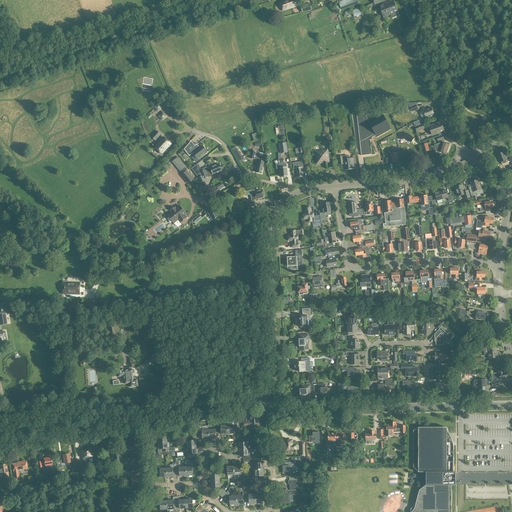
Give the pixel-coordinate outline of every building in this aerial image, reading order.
[(296,0),(286,0),(280,2),(283,11),(298,6),(296,0)] [(341,8),(359,2),(359,1),(362,0),(373,0),(375,5),(385,1),(385,0),(343,0),(339,2),(341,8)] [(383,5),(379,6),(384,17),(398,12),(393,1),(386,4),(386,3),(383,4),(383,5)] [(311,3),(300,6),(302,13),(313,10),(311,3)] [(359,8),(352,10),(354,17),(361,15),(359,8)] [(427,120),(432,118),(431,116),(433,115),(433,114),(433,113),(431,107),(426,109),(425,107),(422,108),(427,120)] [(163,111),(158,116),(163,121),(168,116),(163,111)] [(377,137),(390,129),(391,129),(383,115),(382,115),(382,116),(369,123),(363,112),(357,113),(362,156),(371,155),(370,139),(376,135),(377,137)] [(441,123),(429,127),(433,135),(444,131),(441,123)] [(151,137),(155,141),(161,135),(157,131),(151,137)] [(400,140),(406,139),(411,142),(414,138),(407,133),(399,134),(400,140)] [(171,144),(164,137),(155,147),(162,154),(171,144)] [(429,151),(427,143),(426,141),(420,143),(421,146),(423,153),(429,151)] [(202,146),(197,150),(191,142),(184,149),(189,156),(193,153),(198,160),(207,152),(202,146)] [(447,151),(448,148),(449,145),(444,143),(443,142),(434,146),(436,150),(446,154),(447,151)] [(181,146),(176,153),(179,155),(184,148),(181,146)] [(328,149),(315,151),(317,164),(330,162),(328,149)] [(398,153),(394,153),(393,149),(390,149),(391,158),(392,158),(392,163),(395,162),(396,163),(398,163),(398,162),(399,162),(398,157),(400,157),(400,156),(400,154),(399,154),(398,154),(398,153)] [(258,165),(256,173),(262,174),(263,166),(264,162),(262,161),(263,157),(259,156),(260,153),(257,152),(252,151),(250,158),(255,160),(255,159),(258,160),(259,161),(258,165)] [(506,160),(507,160),(503,153),(497,155),(499,159),(498,159),(500,163),(501,162),(502,165),(507,163),(506,160)] [(339,165),(344,164),(345,170),(355,169),(353,158),(348,159),(348,156),(338,157),(339,165)] [(172,162),(180,172),(186,167),(178,157),(172,162)] [(281,172),(281,177),(284,177),(287,177),(287,176),(288,176),(286,163),(283,164),(283,162),(284,162),(284,159),(279,159),(279,163),(280,163),(280,164),(276,164),(277,169),(279,169),(280,172),(281,172)] [(197,165),(191,169),(195,173),(197,176),(198,178),(202,176),(201,175),(207,173),(221,168),(219,164),(214,166),(207,169),(207,167),(201,170),(198,164),(197,165)] [(296,169),(297,177),(304,176),(303,172),(304,172),(303,165),(297,166),(297,169),(296,169)] [(198,178),(201,185),(207,183),(205,179),(209,177),(209,176),(213,174),(213,176),(217,174),(217,173),(222,171),(221,168),(207,173),(201,175),(202,176),(198,178)] [(187,171),(181,175),(188,184),(194,180),(187,171)] [(476,191),(481,189),(478,180),(470,182),(472,189),(469,190),(472,197),(477,195),(476,191)] [(223,182),(216,186),(218,190),(219,193),(224,190),(226,189),(223,182)] [(464,192),(463,185),(455,187),(458,197),(464,195),(465,199),(470,198),(468,191),(464,192)] [(252,200),(250,201),(251,202),(248,203),(249,207),(256,206),(255,200),(256,200),(256,199),(263,197),(264,196),(263,190),(255,192),(254,190),(244,192),(245,196),(251,195),(252,200)] [(435,193),(437,201),(448,197),(449,201),(452,200),(450,194),(447,195),(446,190),(435,193)] [(430,208),(429,204),(428,204),(427,196),(424,196),(423,195),(422,195),(421,196),(420,197),(412,198),(412,196),(406,197),(407,203),(421,202),(421,205),(425,204),(426,210),(429,210),(428,208),(430,208)] [(396,201),(394,202),(393,200),(384,201),(386,224),(383,224),(383,227),(406,225),(404,207),(403,199),(399,200),(399,199),(396,199),(396,201)] [(356,202),(348,203),(349,216),(351,217),(361,216),(360,209),(357,210),(356,202)] [(482,208),(480,209),(481,212),(490,211),(490,208),(493,207),(493,206),(493,203),(492,202),(485,203),(485,205),(481,205),(482,208)] [(326,203),(326,204),(323,204),(324,209),(323,209),(323,213),(324,213),(325,216),(331,215),(331,212),(329,203),(328,203),(326,203)] [(167,216),(169,217),(167,219),(171,223),(172,222),(174,224),(178,221),(180,224),(188,218),(186,215),(187,214),(180,205),(176,209),(175,207),(170,211),(171,212),(167,216)] [(310,207),(305,208),(306,214),(304,214),(304,215),(304,218),(305,219),(308,219),(309,222),(316,221),(316,223),(320,222),(319,215),(315,216),(315,217),(313,217),(313,212),(311,213),(310,207)] [(208,212),(212,220),(218,216),(214,208),(208,212)] [(200,214),(193,220),(192,221),(193,223),(196,223),(203,218),(200,214)] [(450,219),(451,224),(464,222),(463,216),(450,219)] [(485,217),(485,222),(477,221),(476,228),(482,229),(482,225),(488,226),(489,223),(492,224),(492,222),(493,222),(493,220),(493,219),(485,217)] [(352,228),(355,228),(355,231),(360,230),(360,233),(367,232),(367,231),(373,230),(372,225),(362,227),(362,226),(359,227),(358,222),(351,223),(352,228)] [(303,235),(303,230),(290,231),(291,236),(288,236),(287,237),(288,240),(289,241),(292,240),(293,244),(292,244),(292,248),(299,247),(299,244),(298,243),(297,235),(303,235)] [(439,242),(440,242),(441,245),(445,245),(445,248),(450,248),(450,240),(445,240),(444,230),(439,230),(439,242)] [(478,236),(477,240),(485,241),(486,237),(489,238),(489,237),(490,237),(491,234),(490,234),(490,233),(483,231),(483,232),(479,231),(478,236)] [(334,246),(333,243),(336,242),(334,232),(328,234),(329,243),(326,244),(327,247),(334,246)] [(477,240),(478,236),(478,235),(467,234),(467,240),(466,242),(477,243),(477,240)] [(360,235),(353,237),(354,242),(357,242),(358,245),(363,244),(363,240),(361,241),(360,235)] [(459,244),(458,247),(464,248),(465,240),(460,240),(460,238),(455,237),(455,240),(455,243),(459,244)] [(398,252),(402,251),(407,251),(407,243),(402,244),(402,239),(398,240),(398,245),(398,252)] [(421,242),(416,243),(416,239),(412,240),(413,247),(416,247),(416,250),(422,250),(421,242)] [(427,246),(430,246),(431,249),(436,249),(435,241),(430,241),(430,242),(427,243),(427,246)] [(383,250),(387,250),(388,253),(393,252),(392,244),(387,245),(387,242),(383,242),(383,250)] [(480,244),(477,244),(476,247),(479,248),(479,250),(480,250),(479,254),(486,255),(487,250),(488,248),(487,248),(487,246),(480,245),(480,244)] [(364,254),(363,250),(365,250),(366,252),(369,252),(368,247),(366,247),(362,248),(363,249),(355,250),(356,256),(359,255),(360,258),(366,257),(366,254),(364,254)] [(327,250),(329,257),(338,255),(337,248),(327,250)] [(303,262),(302,250),(295,250),(295,257),(287,257),(288,266),(292,266),(292,270),(298,270),(297,262),(303,262)] [(326,261),(327,267),(337,266),(336,259),(326,261)] [(442,270),(435,270),(435,276),(435,279),(435,283),(441,283),(441,281),(443,280),(443,278),(442,275),(443,275),(442,270)] [(427,281),(428,281),(428,276),(428,271),(420,271),(421,283),(427,282),(427,288),(432,288),(431,282),(427,282),(427,281)] [(413,272),(406,272),(407,281),(414,280),(413,272)] [(399,273),(392,274),(392,279),(393,282),(400,282),(400,281),(399,281),(399,278),(400,278),(399,273)] [(385,274),(377,275),(378,280),(378,286),(384,286),(384,291),(389,291),(388,285),(388,279),(385,279),(385,274)] [(370,286),(370,275),(361,276),(362,282),(360,282),(361,287),(370,286)] [(323,287),(323,284),(323,282),(322,282),(321,278),(313,279),(313,285),(314,285),(314,288),(323,287)] [(338,283),(337,284),(337,287),(347,286),(346,278),(342,278),(342,280),(338,281),(338,283)] [(79,282),(74,282),(62,282),(62,294),(79,295),(79,282),(79,279),(79,282)] [(307,289),(310,289),(309,286),(307,287),(307,284),(303,284),(303,287),(298,287),(299,292),(299,295),(303,295),(303,294),(308,294),(307,289)] [(375,299),(374,290),(369,290),(369,295),(366,296),(366,300),(375,299)] [(295,324),(297,324),(297,325),(297,326),(298,327),(299,327),(301,327),(307,327),(307,320),(310,320),(310,308),(302,309),(302,315),(300,315),(300,317),(295,317),(295,324)] [(467,312),(460,310),(459,315),(466,317),(467,314),(472,315),(472,313),(476,314),(475,318),(484,320),(486,313),(477,311),(477,310),(473,309),(473,310),(470,310),(469,312),(467,312)] [(354,315),(346,315),(346,319),(350,319),(350,325),(348,325),(348,326),(358,325),(358,318),(354,318),(354,315)] [(441,320),(436,326),(439,329),(445,323),(441,320)] [(411,334),(411,326),(415,326),(415,321),(407,321),(407,326),(403,326),(404,335),(408,335),(408,336),(410,336),(410,334),(411,334)] [(421,325),(421,334),(430,334),(430,330),(434,330),(434,323),(424,323),(424,321),(420,321),(420,325),(421,325)] [(397,322),(388,323),(388,326),(385,326),(385,335),(395,335),(394,328),(397,328),(397,322)] [(348,332),(344,332),(345,336),(352,336),(352,332),(357,332),(356,325),(358,325),(348,326),(348,332)] [(442,327),(437,332),(439,335),(436,338),(436,345),(444,345),(444,342),(448,337),(450,340),(454,336),(449,331),(448,331),(445,329),(444,329),(442,327)] [(296,348),(296,349),(297,349),(298,350),(299,350),(299,351),(304,350),(304,346),(305,346),(305,344),(309,344),(308,335),(300,335),(300,341),(294,342),(295,346),(296,346),(296,348)] [(348,337),(349,342),(350,342),(350,349),(354,349),(354,350),(359,350),(359,349),(359,340),(356,340),(356,336),(348,337)] [(488,358),(498,358),(497,354),(496,354),(496,347),(487,348),(488,358)] [(413,351),(403,351),(403,356),(407,356),(407,361),(417,361),(417,354),(414,354),(414,351),(413,351)] [(353,355),(353,352),(347,352),(343,352),(343,356),(350,356),(350,364),(359,364),(359,355),(353,355)] [(387,352),(377,352),(378,359),(382,359),(382,362),(388,362),(387,352)] [(442,352),(442,353),(435,353),(435,361),(445,361),(448,361),(448,357),(448,352),(442,352)] [(310,366),(310,358),(301,358),(301,362),(299,362),(299,363),(294,363),(294,369),(296,369),(296,370),(296,371),(297,371),(298,372),(299,372),(306,372),(305,367),(310,366)] [(417,368),(412,368),(412,364),(410,364),(401,364),(401,369),(401,370),(406,370),(406,376),(417,376),(417,368)] [(447,367),(436,367),(436,371),(436,375),(448,375),(447,367)] [(123,376),(124,384),(129,383),(130,387),(138,386),(137,379),(133,379),(132,369),(123,370),(122,368),(117,369),(118,377),(123,376)] [(354,368),(342,368),(342,372),(348,372),(348,380),(360,379),(359,371),(354,371),(354,368)] [(388,368),(378,368),(378,378),(386,378),(388,378),(388,373),(388,368)] [(498,371),(498,372),(491,374),(492,378),(493,381),(496,380),(500,379),(501,380),(508,378),(507,372),(503,372),(502,370),(498,371)] [(439,391),(439,392),(447,391),(447,383),(450,383),(450,379),(443,379),(443,383),(436,383),(436,387),(435,387),(435,389),(435,390),(436,390),(436,391),(439,391)] [(487,386),(487,380),(485,380),(478,380),(474,380),(474,385),(478,385),(479,393),(485,393),(485,386),(487,386)] [(378,394),(388,394),(388,389),(392,389),(392,381),(386,382),(386,385),(378,385),(378,394)] [(403,388),(407,388),(407,392),(417,392),(417,384),(413,384),(413,381),(398,381),(398,388),(403,388)] [(328,398),(328,397),(330,397),(331,397),(331,396),(331,395),(331,394),(332,393),(332,388),(328,389),(328,388),(326,388),(325,384),(313,385),(314,390),(317,390),(317,393),(323,393),(323,398),(328,398)] [(296,396),(297,396),(297,397),(297,398),(298,399),(299,399),(300,399),(300,400),(305,400),(305,394),(311,394),(310,385),(302,385),(302,389),(300,389),(300,390),(295,391),(296,396)] [(360,386),(348,386),(348,394),(360,394),(360,386)] [(244,421),(244,428),(248,428),(255,427),(259,426),(258,416),(250,416),(250,421),(244,421)] [(235,434),(234,430),(238,430),(237,423),(234,424),(234,422),(227,422),(228,425),(228,434),(235,434)] [(401,432),(401,433),(406,433),(405,426),(401,426),(401,429),(396,429),(396,422),(390,422),(390,425),(387,425),(387,436),(388,436),(388,437),(389,437),(392,437),(392,436),(394,436),(393,436),(393,433),(401,432)] [(209,430),(209,439),(216,438),(215,431),(218,431),(218,424),(215,425),(215,430),(209,430)] [(218,431),(221,431),(222,434),(228,434),(228,425),(221,426),(221,424),(218,424),(218,431)] [(202,430),(202,427),(196,427),(196,434),(202,433),(202,439),(209,439),(209,430),(202,430)] [(410,511),(451,511),(452,511),(451,506),(452,501),(452,496),(451,490),(451,485),(455,485),(455,473),(453,473),(454,457),(453,453),(454,447),(453,443),(447,443),(447,428),(418,428),(418,431),(413,431),(413,467),(418,467),(418,473),(426,473),(426,485),(419,490),(416,502),(411,510),(410,511)] [(369,431),(370,434),(366,434),(366,440),(366,444),(372,444),(372,441),(375,441),(375,439),(375,431),(369,431)] [(159,442),(159,443),(167,442),(167,438),(169,438),(168,436),(171,436),(170,432),(162,433),(162,436),(158,436),(158,440),(158,442),(159,442)] [(316,444),(320,443),(319,432),(310,433),(310,436),(309,436),(309,443),(316,442),(316,444)] [(336,433),(335,433),(335,440),(336,448),(341,447),(341,440),(342,440),(344,439),(344,436),(344,434),(342,434),(342,433),(338,433),(338,432),(336,433)] [(335,433),(328,434),(328,436),(325,436),(326,448),(336,448),(335,440),(335,433)] [(130,446),(130,449),(138,448),(137,445),(136,436),(129,437),(130,442),(129,443),(129,446),(130,446)] [(248,446),(251,445),(251,443),(251,439),(243,440),(243,443),(239,443),(239,450),(248,449),(248,446)] [(285,446),(282,446),(282,450),(285,449),(285,450),(298,449),(298,446),(292,446),(292,440),(285,440),(285,446)] [(167,446),(167,442),(159,443),(158,443),(158,445),(159,445),(159,449),(162,449),(163,452),(169,452),(169,448),(168,448),(167,446)] [(197,454),(196,447),(188,448),(188,454),(185,454),(185,457),(192,457),(192,454),(197,454)] [(251,449),(248,449),(239,450),(240,456),(244,456),(244,459),(254,459),(254,455),(252,456),(251,449)] [(92,456),(91,450),(79,452),(80,454),(82,454),(83,460),(92,459),(92,456)] [(70,463),(69,454),(62,455),(63,458),(60,459),(61,464),(70,463)] [(41,462),(37,462),(38,468),(43,467),(43,466),(45,466),(52,465),(50,457),(50,458),(49,457),(47,457),(47,458),(44,459),(44,462),(41,462)] [(301,469),(300,461),(300,458),(292,458),(292,461),(285,462),(285,466),(283,466),(283,474),(290,473),(290,469),(294,469),(301,469)] [(19,480),(18,471),(27,469),(26,461),(16,463),(16,464),(12,464),(14,480),(19,480)] [(1,469),(0,469),(0,472),(0,474),(3,473),(4,482),(9,481),(7,467),(5,467),(5,465),(0,466),(1,469)] [(173,467),(173,468),(167,468),(167,477),(174,477),(173,473),(177,473),(176,466),(173,467)] [(180,473),(180,476),(186,476),(186,467),(179,468),(179,466),(176,466),(177,473),(180,473)] [(243,471),(241,471),(240,466),(234,466),(234,475),(238,475),(238,477),(241,477),(243,471)] [(221,474),(221,471),(214,471),(214,475),(211,475),(211,481),(220,481),(219,474),(221,474)] [(126,477),(126,487),(131,487),(131,482),(138,482),(138,476),(126,477)] [(285,493),(283,493),(284,504),(291,504),(291,503),(290,496),(292,496),(292,495),(295,495),(295,496),(296,497),(297,498),(298,499),(299,499),(300,499),(301,498),(302,497),(303,496),(303,495),(303,494),(302,493),(301,492),(300,491),(299,491),(298,491),(297,480),(288,481),(289,484),(290,484),(290,490),(288,490),(288,489),(285,490),(285,493)] [(222,488),(217,493),(220,495),(224,490),(225,490),(226,489),(225,487),(223,487),(222,489),(222,488)] [(222,498),(224,500),(229,495),(230,494),(230,491),(229,490),(227,493),(222,498)] [(58,491),(39,495),(39,497),(42,497),(44,506),(54,503),(53,496),(59,494),(58,491)] [(262,503),(262,500),(265,500),(265,493),(262,493),(262,495),(255,495),(256,503),(262,503)] [(243,504),(243,501),(246,501),(246,494),(243,494),(243,496),(236,496),(237,505),(243,504)] [(246,501),(249,501),(249,504),(256,503),(255,495),(252,495),(252,494),(249,494),(246,494),(246,501)] [(173,500),(167,501),(167,510),(167,511),(170,511),(170,509),(174,509),(174,511),(177,510),(177,508),(176,504),(173,504),(173,500)] [(179,500),(179,503),(176,504),(177,508),(177,510),(180,510),(180,509),(186,508),(186,500),(179,500)] [(160,501),(160,504),(157,505),(158,511),(161,511),(161,510),(167,510),(167,501),(160,501)] [(120,511),(125,506),(118,502),(111,511),(120,511)]
